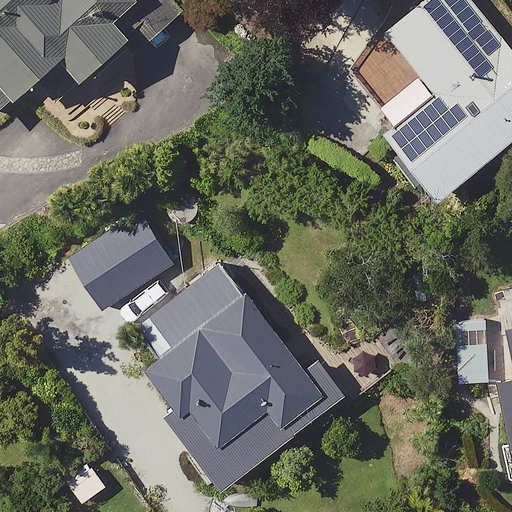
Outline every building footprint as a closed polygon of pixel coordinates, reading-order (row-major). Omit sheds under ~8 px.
[(0,0),(0,112),(40,77),(60,100),(131,37),(142,48),(186,9),(177,0),(0,0)] [(395,34),(355,67),(401,123),(396,127),(387,134),(403,152),(396,158),(419,186),(426,180),(440,198),(511,138),(511,49),(471,0),(428,0),(392,30),(395,34)] [(174,261),(139,210),(72,256),(107,307),(174,261)] [(225,487),(343,397),(317,363),(306,371),(225,265),(143,327),(164,354),(150,365),(181,407),(170,415),(225,487)] [(511,378),(500,382),(511,437),(511,378)]
